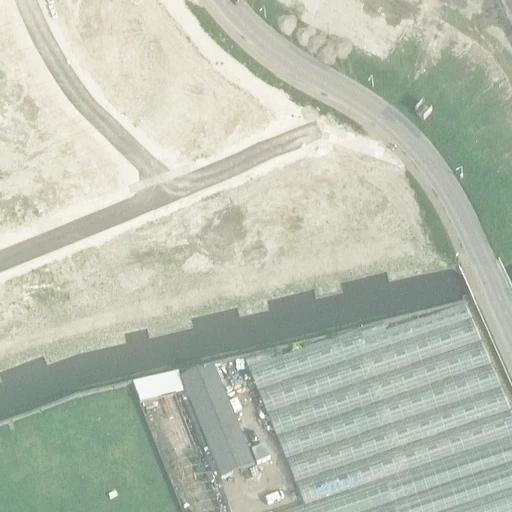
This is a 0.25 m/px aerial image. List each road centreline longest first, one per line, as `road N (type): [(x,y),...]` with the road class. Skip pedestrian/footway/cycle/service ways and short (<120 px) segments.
road 1 (tertiary): [(511,327),(430,164),(346,90)]
road 2 (residential): [(170,191),(62,73),(23,0)]
road 3 (residential): [(0,260),(170,191)]
road 4 (tertiary): [(199,0),(219,25),(295,77),(346,90)]
road 5 (residential): [(170,191),(324,130)]
road 6 (tertiary): [(346,90),(242,0)]
